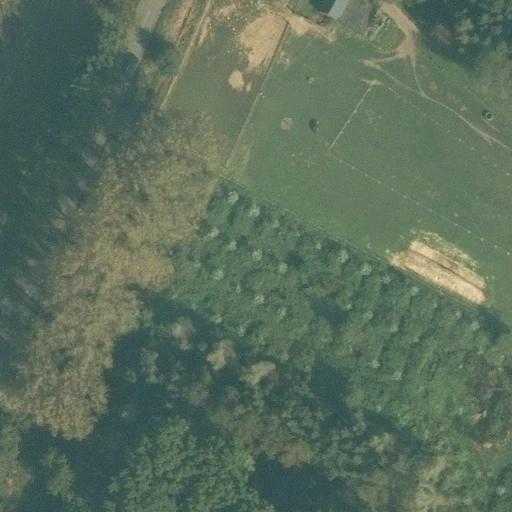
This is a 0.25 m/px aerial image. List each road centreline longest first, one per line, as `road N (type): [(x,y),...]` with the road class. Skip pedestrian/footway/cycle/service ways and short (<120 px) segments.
road 1 (tertiary): [(0,345),(151,0)]
road 2 (unclassified): [(199,511),(0,413)]
